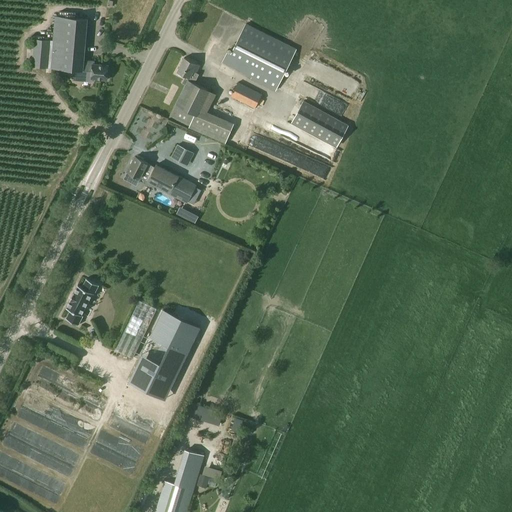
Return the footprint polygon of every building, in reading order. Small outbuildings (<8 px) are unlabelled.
[(93,79),(107,80),(108,66),(94,65),(94,62),(84,61),(87,20),(56,17),(54,40),(34,39),(32,66),(52,68),(75,70),(74,80),(92,81),(93,79)] [(276,91),(297,49),(247,24),(232,53),(229,51),(224,62),(252,76),(251,78),(276,91)] [(182,77),(183,75),(186,76),(182,83),(187,85),(176,106),(176,105),(170,117),(190,127),(225,143),(234,123),(207,112),(216,95),(208,91),(208,90),(194,83),(196,80),(199,74),(196,73),(200,66),(185,58),(178,72),(177,74),(182,77)] [(350,99),(359,83),(323,64),(319,70),(337,80),(332,89),(350,99)] [(262,94),(238,82),(231,96),(255,108),(262,94)] [(340,117),(346,104),(331,97),(325,110),(340,117)] [(348,125),(304,101),(292,123),(336,147),(348,125)] [(178,145),(172,157),(183,163),(190,151),(178,145)] [(189,201),(196,205),(203,191),(196,187),(197,185),(157,165),(155,169),(154,171),(146,168),(147,166),(148,164),(143,161),(144,159),(138,155),(137,158),(135,157),(127,172),(141,179),(148,182),(188,203),(189,201)] [(178,206),(175,214),(194,222),(198,215),(178,206)] [(94,294),(99,285),(86,278),(81,287),(77,285),(73,293),(69,300),(70,300),(66,308),(70,310),(66,319),(78,325),(83,316),(81,315),(92,293),(94,294)] [(139,361),(163,311),(140,300),(115,350),(139,361)] [(139,361),(129,382),(165,399),(200,327),(164,309),(163,311),(139,361)] [(191,415),(217,425),(221,413),(195,404),(191,415)] [(187,511),(195,490),(194,489),(199,473),(187,469),(182,485),(166,481),(156,511),(187,511)]
